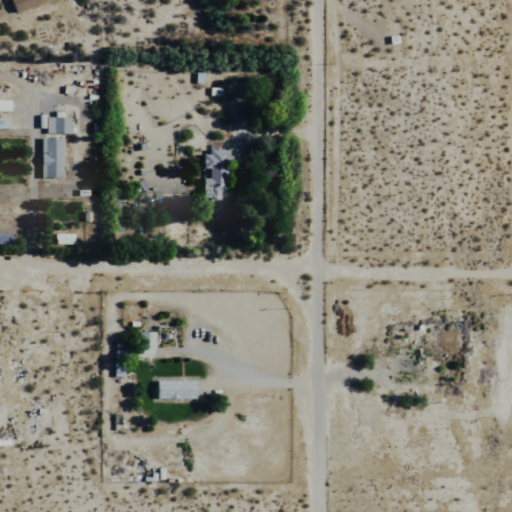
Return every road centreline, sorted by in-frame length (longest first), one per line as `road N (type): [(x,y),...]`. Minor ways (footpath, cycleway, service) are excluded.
road 1 (residential): [(311,511),(309,0)]
road 2 (residential): [(511,275),(0,274)]
